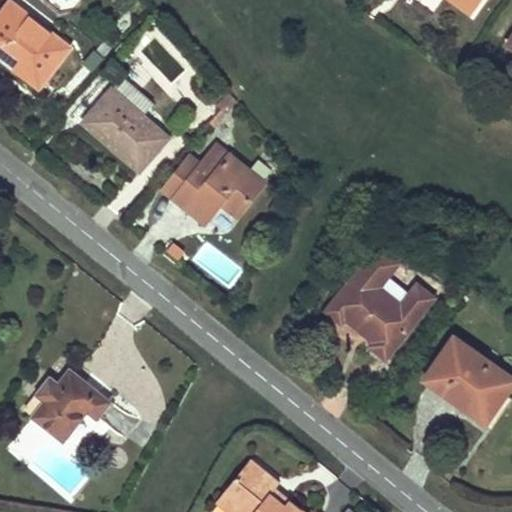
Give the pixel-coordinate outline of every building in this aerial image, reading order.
[(452,0),(473,15),(483,0),(452,0)] [(51,31),(13,1),(8,7),(46,38),(51,31)] [(71,47),(51,31),(46,38),(8,7),(0,17),(0,55),(19,70),(40,87),(71,47)] [(170,137),(114,88),(85,121),(109,141),(141,170),(170,137)] [(176,199),(202,167),(184,152),(156,183),(176,199)] [(202,167),(176,199),(189,210),(206,223),(222,204),(238,217),(265,183),(232,155),(224,165),(217,173),(205,163),(202,167)] [(224,165),(212,155),(205,163),(217,173),(224,165)] [(397,262),(379,247),(328,310),(342,321),(344,317),(359,328),(376,342),(373,347),(386,357),(433,297),(419,285),(402,305),(379,286),(397,262)] [(424,379),(445,393),(448,390),(482,413),(499,389),(507,395),(507,396),(511,388),(511,374),(455,335),(424,379)] [(91,385),(72,370),(61,385),(53,378),(39,395),(46,402),(35,416),(65,441),(89,411),(97,418),(110,401),(91,385)] [(507,395),(499,389),(482,413),(482,414),(448,390),(445,393),(462,406),(486,423),(507,395)] [(282,481),(253,458),(225,491),(250,511),(249,511),(307,511),(291,498),(287,504),(272,493),(277,487),(278,486),(282,481)] [(277,487),(272,493),(287,504),(291,498),(277,487)] [(249,511),(250,511),(225,491),(216,502),(229,511),(249,511)]
